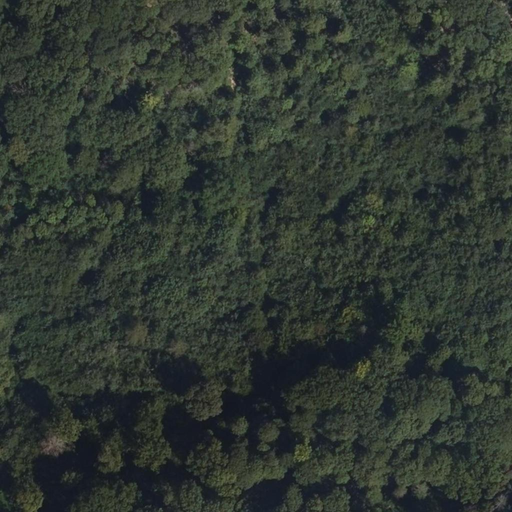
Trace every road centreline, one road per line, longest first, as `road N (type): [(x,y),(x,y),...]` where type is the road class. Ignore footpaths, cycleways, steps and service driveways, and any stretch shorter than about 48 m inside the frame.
road 1 (track): [(248,178),(103,74),(93,53),(99,0)]
road 2 (track): [(248,178),(222,0)]
